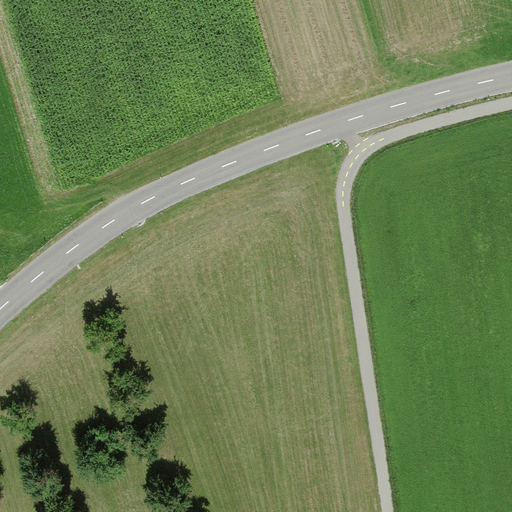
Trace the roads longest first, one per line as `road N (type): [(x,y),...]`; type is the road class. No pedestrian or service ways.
road 1 (tertiary): [(511,76),(273,147),(113,221)]
road 2 (tertiary): [(113,221),(0,309)]
